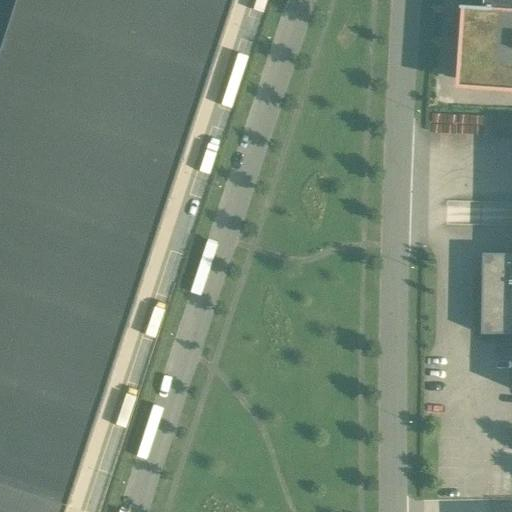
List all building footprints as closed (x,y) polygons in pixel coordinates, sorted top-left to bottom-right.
[(0,0),(0,511),(67,511),(69,507),(235,0),(0,0)] [(511,70),(511,0),(483,0),(483,9),(470,8),(470,11),(479,12),(475,67),(511,70)] [(436,113),(435,143),(486,144),(487,114),(436,113)] [(511,336),(511,255),(509,255),(509,256),(488,256),(487,275),(483,275),(483,295),(482,295),(481,335),(511,336)] [(511,444),(495,444),(493,485),(511,486),(511,444)]
